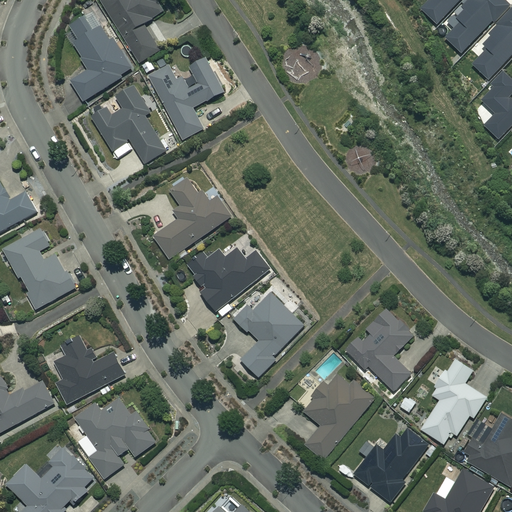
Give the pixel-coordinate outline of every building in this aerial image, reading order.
[(102,0),(142,64),(163,52),(146,25),(168,12),(160,0),(102,0)] [(115,44),(97,15),(73,29),(82,43),(77,46),(93,71),(74,83),(86,102),(135,71),(118,43),(115,44)] [(227,95),(210,60),(193,69),(202,87),(193,91),(186,79),(180,82),(174,69),(153,79),(184,140),(206,129),(197,111),(227,95)] [(153,116),(138,90),(120,100),(126,111),(115,118),(111,111),(96,120),(115,153),(134,143),(147,166),(169,153),(148,119),(153,116)] [(13,204),(0,180),(0,234),(39,214),(29,195),(13,204)] [(202,197),(191,181),(173,193),(184,208),(176,213),(182,221),(157,238),(172,260),(233,218),(221,200),(216,204),(208,193),(202,197)] [(54,248),(45,231),(7,252),(22,281),(25,279),(33,294),(30,295),(38,311),(78,289),(59,255),(47,262),(43,254),(54,248)] [(249,261),(241,251),(229,260),(222,252),(212,261),(207,254),(189,269),(207,291),(204,294),(219,313),(272,270),(259,253),(249,261)] [(307,328),(274,295),(257,313),(252,308),(238,322),(261,345),(244,362),(262,379),(279,362),(276,359),(307,328)] [(417,337),(391,311),(370,332),(374,337),(366,345),(362,341),(350,353),(368,371),(371,368),(395,392),(413,374),(396,358),(417,337)] [(97,366),(83,340),(67,349),(72,358),(58,365),(66,382),(59,386),(69,405),(127,375),(117,355),(97,366)] [(476,373),(457,361),(434,397),(443,403),(424,432),(446,446),(454,433),(460,437),(473,416),(477,419),(489,400),(467,386),(476,373)] [(13,398),(1,377),(0,377),(0,435),(57,404),(45,384),(29,393),(27,390),(13,398)] [(354,387),(342,377),(331,390),(326,386),(315,401),(317,402),(307,414),(324,428),(309,447),(327,462),(377,400),(357,383),(354,387)] [(109,418),(101,406),(79,420),(102,453),(93,460),(106,480),(128,466),(122,458),(133,451),(138,459),(160,444),(140,415),(135,419),(126,406),(109,418)] [(511,420),(504,416),(487,447),(477,441),(465,461),(511,487),(511,420)] [(412,434),(404,431),(405,439),(396,441),(386,453),(380,448),(357,475),(392,504),(408,485),(404,481),(432,447),(414,432),(412,434)] [(101,484),(68,450),(53,464),(57,469),(44,481),(30,467),(10,486),(31,509),(27,511),(68,511),(73,505),(84,499),(101,484)] [(483,511),(497,489),(467,471),(449,502),(438,495),(427,511),(483,511)]
